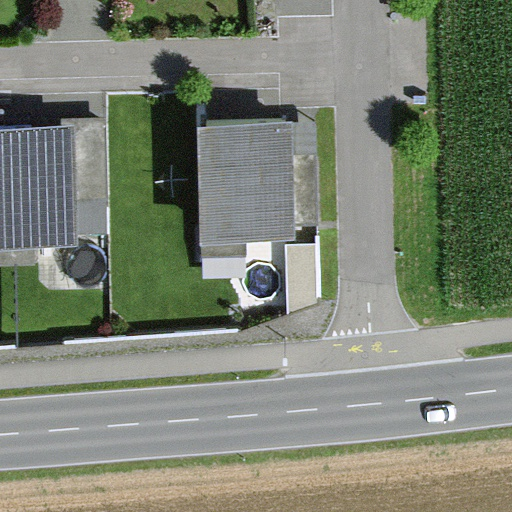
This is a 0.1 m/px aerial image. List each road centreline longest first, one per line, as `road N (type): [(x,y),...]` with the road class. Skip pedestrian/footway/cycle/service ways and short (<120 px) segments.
road 1 (tertiary): [(0,420),(371,393)]
road 2 (residential): [(0,72),(363,67)]
road 3 (residential): [(363,67),(371,393)]
road 4 (tertiary): [(371,393),(511,382)]
